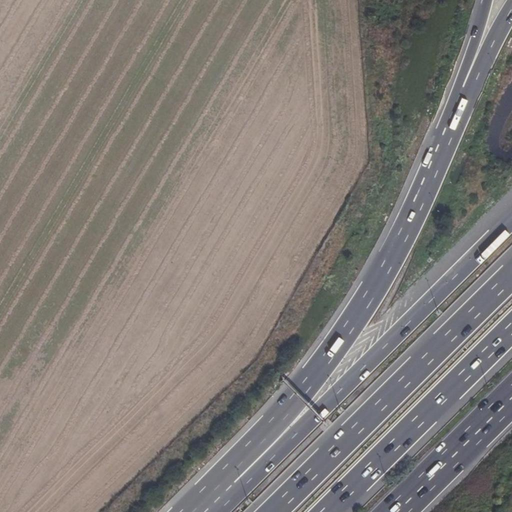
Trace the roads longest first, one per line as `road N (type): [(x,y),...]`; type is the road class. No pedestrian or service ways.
road 1 (motorway): [(460,91),(367,300),(235,469),(233,483)]
road 2 (motorway): [(511,219),(262,468),(233,483)]
road 3 (motorway): [(511,276),(273,511)]
road 4 (motorway): [(327,511),(511,329)]
road 5 (motorway): [(398,511),(511,399)]
